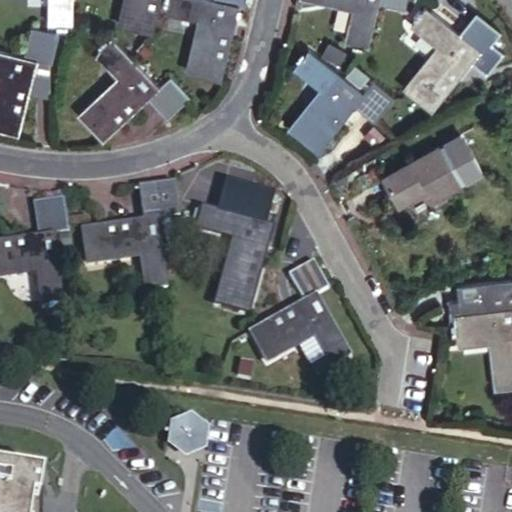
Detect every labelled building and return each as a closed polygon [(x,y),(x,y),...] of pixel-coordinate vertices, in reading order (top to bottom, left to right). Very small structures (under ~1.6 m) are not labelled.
[(57,0),(58,24),(63,25),(63,28),(72,28),(72,24),(77,25),(78,0),(57,0)] [(126,0),(122,24),(158,32),(165,0),(126,0)] [(223,77),(240,4),(218,0),(169,0),(168,5),(172,6),(171,11),(202,18),(191,70),(223,77)] [(363,45),(368,46),(378,5),(379,0),(336,0),(355,5),(347,41),(354,43),(354,46),(362,48),(363,45)] [(379,0),(378,5),(406,11),(408,0),(379,0)] [(407,89),(432,110),(480,52),(459,35),(426,7),(423,11),(421,9),(414,18),(416,20),(413,25),(441,47),(407,89)] [(459,35),(480,52),(484,55),(502,32),(477,13),(459,35)] [(27,57),(35,59),(53,63),(55,64),(61,35),(34,28),(27,57)] [(78,115),(101,138),(102,138),(104,138),(142,98),(156,83),(108,34),(105,38),(103,35),(96,42),(98,45),(94,49),(118,74),(78,115)] [(328,43),(321,56),(341,67),(348,54),(328,43)] [(354,102),(363,91),(308,45),(305,50),(302,48),(295,56),(297,58),(293,64),(320,87),(288,127),(316,148),(354,102)] [(0,126),(16,130),(27,89),(35,59),(27,57),(0,50),(0,126)] [(35,59),(27,89),(49,95),(53,63),(35,59)] [(156,83),(142,98),(162,119),(184,96),(163,76),(156,83)] [(363,91),(354,102),(375,120),(395,95),(374,77),(363,91)] [(434,194),(462,178),(441,141),(384,172),(400,200),(428,184),(434,194)] [(133,189),(133,191),(164,187),(168,213),(168,215),(178,214),(173,183),(133,189)] [(137,218),(150,216),(168,213),(164,187),(133,191),(137,218)] [(226,213),(256,222),(264,196),(234,187),(226,213)] [(32,231),(49,229),(63,227),(59,193),(29,197),(32,231)] [(209,300),(241,311),(258,259),(248,256),(251,243),(262,247),(269,226),(256,222),(226,213),(197,203),(195,208),(191,207),(188,216),(192,217),(191,223),(229,236),(209,300)] [(150,216),(137,218),(78,226),(81,260),(134,254),(138,288),(144,287),(145,291),(154,290),(154,286),(160,285),(150,216)] [(51,299),(56,299),(49,229),(32,231),(0,234),(0,267),(31,264),(35,300),(41,300),(42,305),(51,303),(51,299)] [(262,247),(251,243),(248,256),(258,259),(262,247)] [(296,302),(310,295),(321,289),(307,262),(282,274),(296,302)] [(475,310),(507,307),(504,278),(473,280),(475,310)] [(444,312),(447,311),(475,310),(473,280),(454,282),(455,294),(444,295),(444,312)] [(336,358),(341,356),(310,295),(296,302),(245,328),(261,359),(307,336),(322,365),(328,363),(330,366),(338,362),(336,358)] [(480,334),(481,343),(485,389),(511,386),(511,307),(507,307),(475,310),(447,311),(448,321),(443,321),(444,332),(449,331),(450,336),(480,334)] [(480,334),(450,336),(450,345),(481,343),(480,334)] [(189,414),(169,422),(167,445),(184,457),(205,450),(207,428),(189,414)] [(0,511),(23,511),(26,494),(34,495),(38,467),(0,461),(0,511)]
